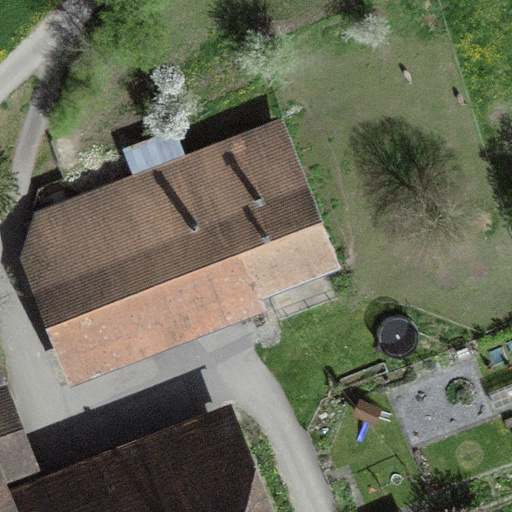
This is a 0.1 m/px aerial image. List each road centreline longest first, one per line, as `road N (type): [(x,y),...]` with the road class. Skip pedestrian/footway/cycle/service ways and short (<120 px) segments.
road 1 (track): [(306,511),(253,377),(63,451),(0,279)]
road 2 (track): [(91,0),(0,94)]
